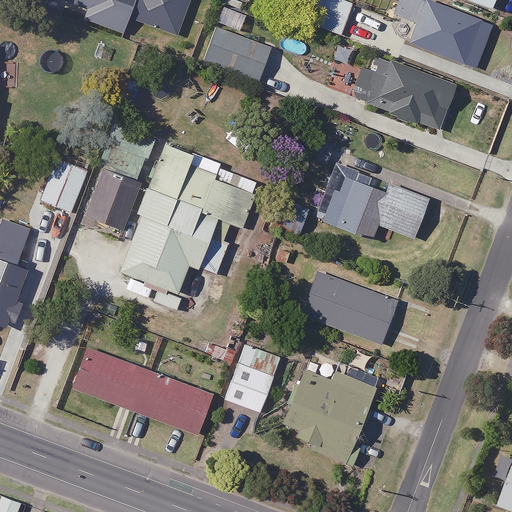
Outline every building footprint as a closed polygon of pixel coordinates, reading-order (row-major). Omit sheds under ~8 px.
[(65,0),(89,8),(85,19),(123,32),(128,17),(179,35),(191,0),(65,0)] [(352,3),(344,0),(316,0),(308,22),(341,34),(352,3)] [(492,24),(428,0),(399,0),(394,13),(415,21),(407,42),(476,67),(492,24)] [(270,49),(214,28),(203,59),(258,79),(270,49)] [(453,84),(381,58),(375,74),(362,69),(351,97),(437,129),(453,84)] [(175,85),(149,76),(139,104),(165,113),(175,85)] [(155,137),(116,120),(99,159),(138,177),(155,137)] [(333,142),(308,133),(300,154),(326,163),(333,142)] [(192,158),(165,146),(134,214),(127,230),(111,265),(176,295),(191,261),(216,272),(257,182),(195,153),(192,158)] [(88,169),(57,157),(40,200),(71,212),(88,169)] [(141,183),(104,169),(85,217),(122,232),(141,183)] [(363,185),(356,181),(340,175),(323,220),(371,238),(376,223),(413,237),(427,197),(393,185),(363,185)] [(308,207),(287,200),(277,229),(298,236),(308,207)] [(30,230),(4,219),(0,228),(0,323),(11,328),(22,301),(15,298),(30,263),(18,259),(30,230)] [(396,301),(318,272),(302,314),(380,343),(396,301)] [(280,356),(244,342),(223,397),(260,411),(280,356)] [(211,393),(87,346),(72,387),(196,433),(211,393)] [(378,376),(340,362),(334,378),(300,366),(280,421),(298,427),(296,435),(313,441),(310,448),(352,463),(358,446),(353,444),(378,376)] [(511,470),(501,500),(511,504),(511,470)] [(16,511),(21,502),(3,495),(0,501),(0,511),(16,511)]
